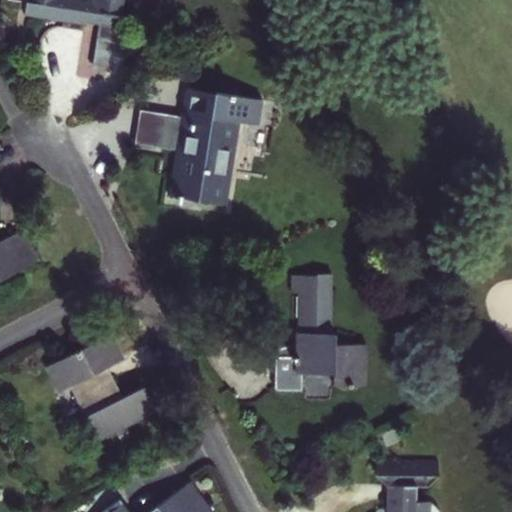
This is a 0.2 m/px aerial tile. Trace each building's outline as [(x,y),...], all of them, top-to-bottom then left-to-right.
[(33,0),(34,0),(31,0),(28,0),(25,16),(99,26),(93,67),(95,69),(98,71),(119,74),(121,73),(127,35),(123,31),(114,30),(116,17),(125,18),(127,0),(33,0)] [(214,118),(218,92),(193,88),(189,114),(214,118)] [(182,150),(175,197),(228,205),(242,122),(260,125),(264,99),(218,92),(214,118),(189,114),(188,118),(142,111),(137,144),(182,150)] [(0,282),(40,263),(24,231),(0,242),(0,282)] [(278,360),(277,392),(302,392),(303,375),(334,375),(334,387),(364,387),(364,368),(358,367),(358,346),(334,346),(334,276),(291,275),(290,296),(299,296),(300,332),(306,333),(305,345),(295,345),(272,350),(272,360),(278,360)] [(71,387),(100,442),(157,412),(144,387),(124,397),(110,368),(126,359),(112,333),(46,367),(58,394),(71,387)] [(441,511),(431,501),(417,501),(417,486),(430,486),(439,476),(378,476),(388,488),(386,511),(441,511)] [(128,511),(120,500),(102,511),(211,511),(191,483),(150,511),(128,511)]
